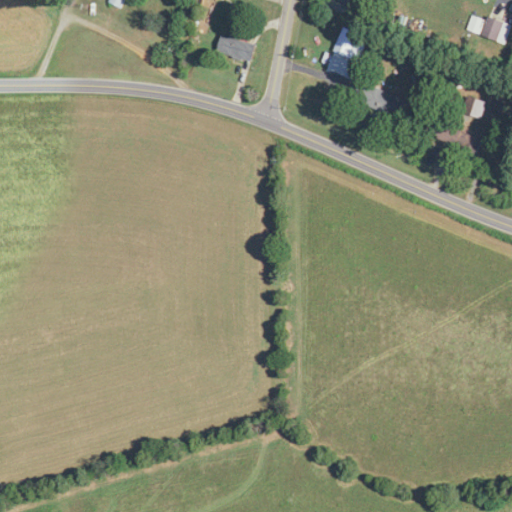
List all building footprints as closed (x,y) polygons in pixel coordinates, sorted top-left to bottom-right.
[(112,0),(111,2),(122,8),(125,0),(112,0)] [(470,30),(481,34),(486,20),(475,17),(470,30)] [(511,33),(511,24),(492,17),(484,37),(508,45),(511,33)] [(259,48),(232,37),(226,53),(252,64),(259,48)] [(359,81),(352,101),(405,121),(413,101),(359,81)] [(422,129),(481,158),(490,140),(431,111),(422,129)]
